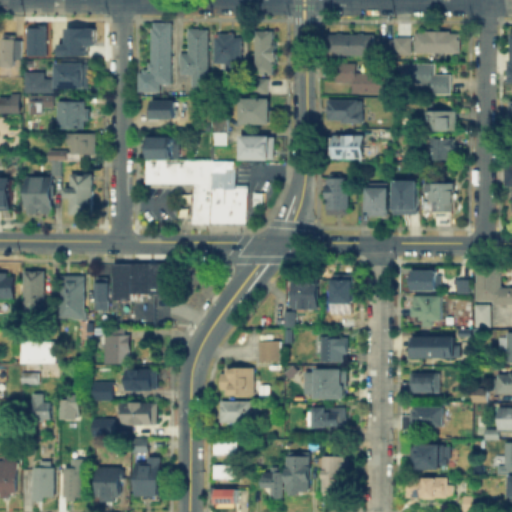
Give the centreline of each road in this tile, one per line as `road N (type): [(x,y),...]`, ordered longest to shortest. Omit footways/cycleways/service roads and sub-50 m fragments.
road 1 (tertiary): [(0,239),(511,242)]
road 2 (residential): [(378,511),(379,242)]
road 3 (residential): [(483,242),(484,0)]
road 4 (residential): [(119,241),(119,0)]
road 5 (tertiary): [(188,511),(190,369),(224,308)]
road 6 (residential): [(311,0),(511,1)]
road 7 (tertiary): [(297,194),(305,43)]
